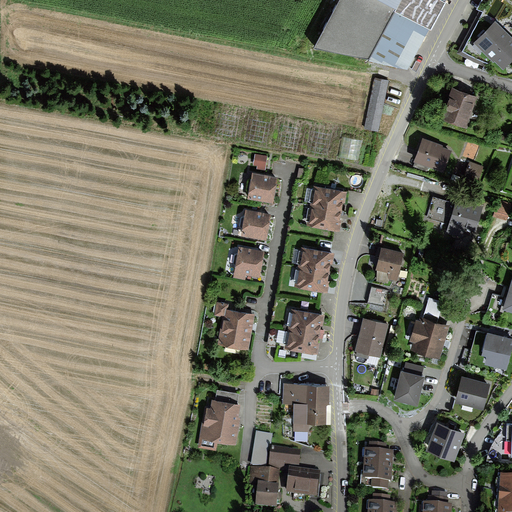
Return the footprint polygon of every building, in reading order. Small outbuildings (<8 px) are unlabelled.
[(397,2),(394,0),(338,0),(314,43),(370,54),(368,58),(407,64),(429,23),(396,5),(397,2)] [(511,36),(496,21),(479,11),(472,25),(466,36),(457,53),(487,67),(491,60),(493,63),(495,62),(503,70),(511,60),(511,36)] [(388,80),(374,78),(364,128),(379,131),(388,80)] [(452,86),(441,120),(467,129),(472,115),(479,96),(452,86)] [(439,145),(422,139),(414,162),(444,172),(451,151),(442,148),(443,146),(439,145)] [(257,171),(265,172),(268,154),(255,152),(253,164),(258,164),(257,171)] [(484,166),(469,161),(465,173),(480,179),(484,166)] [(248,197),(274,200),(277,174),(265,172),(257,171),(252,170),(248,197)] [(347,189),(316,183),(315,188),(311,188),(309,201),(312,202),(311,206),(308,206),(305,219),(306,219),(306,224),(340,231),(342,217),(340,217),(343,201),(345,201),(347,189)] [(443,223),(449,201),(433,197),(427,219),(443,223)] [(458,198),(447,231),(461,236),(464,228),(474,231),(483,206),(470,202),(458,198)] [(492,214),(506,219),(511,205),(498,200),(492,214)] [(266,237),(271,211),(246,207),(242,233),(266,237)] [(259,275),(264,248),(238,244),(233,276),(246,278),(247,273),(259,275)] [(303,245),(296,285),(323,289),(329,250),(303,245)] [(404,253),(381,248),(376,270),(388,273),(389,280),(397,282),(402,263),(404,253)] [(367,301),(384,306),(388,290),(372,285),(367,301)] [(220,343),(248,348),(252,326),(255,313),(229,308),(230,302),(218,300),(215,314),(225,316),(220,343)] [(323,312),(291,307),(285,346),(317,351),(323,312)] [(390,324),(363,318),(355,353),(382,359),(390,324)] [(440,357),(449,325),(419,318),(411,348),(440,357)] [(473,346),(476,330),(466,328),(462,344),(473,346)] [(511,344),(511,343),(511,339),(486,333),(481,353),(487,355),(484,363),(506,369),(511,344)] [(406,363),(404,372),(422,376),(424,367),(406,363)] [(422,386),(424,377),(422,376),(404,372),(401,371),(394,401),(417,407),(422,386)] [(455,403),(483,410),(487,397),(490,384),(462,377),(455,403)] [(325,384),(283,383),(283,403),(294,403),(293,431),(307,432),(307,418),(325,419),(325,384)] [(216,448),(218,438),(236,442),(240,418),(236,418),(238,403),(213,399),(211,408),(208,407),(206,421),(203,421),(199,445),(216,448)] [(434,423),(425,449),(454,459),(463,433),(434,423)] [(368,448),(364,448),(361,486),(388,488),(388,481),(391,481),(394,451),(386,450),(386,444),(369,443),(368,448)] [(298,465),(300,449),(270,447),(268,462),(298,465)] [(256,507),(276,509),(277,497),(280,470),(249,467),(247,482),(259,483),(256,507)] [(320,473),(289,469),(287,491),(317,495),(318,485),(320,473)] [(511,511),(511,476),(499,476),(496,511),(499,511),(511,511)] [(375,501),(370,500),(368,511),(394,511),(396,503),(391,503),(392,496),(375,494),(375,501)] [(430,504),(425,503),(424,511),(450,511),(451,506),(447,506),(447,499),(431,497),(430,504)]
